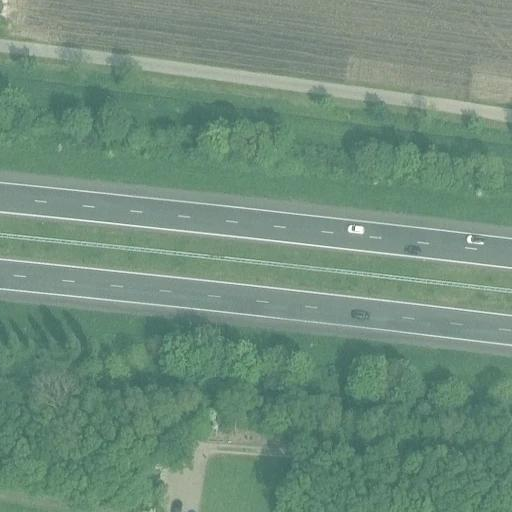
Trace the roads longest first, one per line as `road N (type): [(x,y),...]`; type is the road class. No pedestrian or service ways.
road 1 (unclassified): [(0,44),(511,111)]
road 2 (motorway): [(0,274),(511,332)]
road 3 (motorway): [(511,255),(0,197)]
